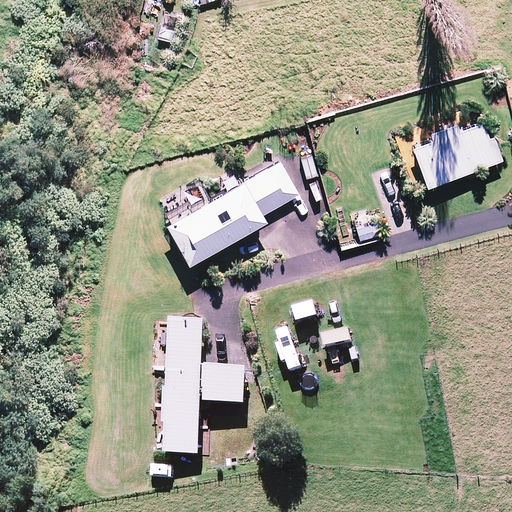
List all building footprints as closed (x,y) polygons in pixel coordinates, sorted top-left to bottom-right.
[(413,147),(428,186),(504,158),(489,118),(460,129),(458,122),(430,132),(433,139),(413,147)] [(244,181),(263,214),(301,193),(282,159),(244,181)] [(165,223),(188,263),(226,241),(228,245),(243,236),(242,233),(266,219),(263,214),(244,181),(243,179),(165,223)] [(208,325),(174,324),(171,395),(168,395),(167,430),(170,431),(169,459),(203,461),(208,325)] [(208,409),(248,410),(249,372),(210,371),(208,409)]
